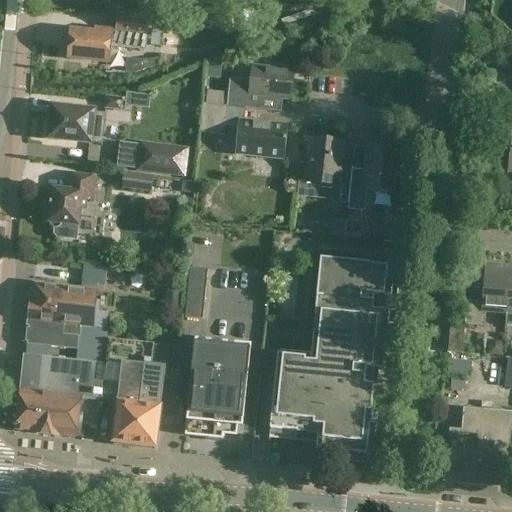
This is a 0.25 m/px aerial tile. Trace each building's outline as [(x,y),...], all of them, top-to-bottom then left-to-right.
[(147,16),(111,12),(109,31),(111,31),(109,47),(143,50),(147,16)] [(162,27),(163,46),(174,45),(173,26),(162,27)] [(71,42),(67,42),(66,55),(70,55),(69,58),(108,62),(109,47),(111,31),(109,31),(97,30),(96,33),(72,31),(71,42)] [(125,74),(135,74),(158,67),(159,59),(143,61),(127,59),(125,74)] [(251,81),(230,79),(227,107),(246,109),(248,109),(249,97),(290,101),(294,70),(253,66),(251,81)] [(106,97),(105,108),(120,110),(121,99),(106,97)] [(227,107),(203,104),(200,133),(224,136),(225,126),(238,127),(239,122),(244,122),(246,109),(227,107)] [(105,114),(93,113),(53,108),(52,122),(49,124),(48,131),(50,134),(50,138),(89,142),(102,143),(105,114)] [(239,122),(238,127),(236,154),(284,159),(287,127),(244,122),(239,122)] [(332,202),(349,204),(352,170),(340,169),(343,143),(311,139),(307,183),(334,186),(332,202)] [(140,142),(136,172),(186,179),(190,149),(140,142)] [(352,170),(349,204),(348,210),(365,211),(367,189),(395,192),(399,148),(380,146),(379,149),(367,148),(365,171),(352,170)] [(121,189),(152,193),(154,176),(124,172),(124,173),(120,172),(118,188),(121,188),(121,189)] [(85,200),(95,201),(97,178),(72,175),(70,192),(44,189),(42,203),(46,204),(44,222),(48,222),(51,228),(54,229),(54,235),(57,239),(76,241),(79,210),(84,211),(85,200)] [(195,188),(196,182),(187,181),(183,180),(182,193),(194,194),(195,188)] [(331,219),(331,234),(344,235),(345,220),(331,219)] [(395,266),(321,258),(310,357),(262,352),(260,375),(276,376),(269,438),(317,443),(316,449),(338,451),(337,460),(372,464),(378,412),(372,412),(374,385),(373,385),(375,370),(385,371),(386,354),(392,354),(393,343),(387,342),(389,323),(395,324),(396,312),(390,312),(381,311),(383,296),(392,297),(398,297),(399,285),(393,285),(395,266)] [(483,302),(467,301),(465,325),(481,326),(482,312),(507,314),(510,269),(500,269),(500,265),(486,264),(483,302)] [(28,345),(77,350),(80,326),(92,327),(96,292),(97,292),(98,286),(105,286),(107,270),(84,267),(81,290),(69,289),(69,288),(34,284),(33,297),(32,297),(29,319),(31,319),(28,345)] [(202,320),(207,270),(189,268),(185,318),(202,320)] [(450,328),(448,353),(463,354),(465,329),(450,328)] [(223,440),(224,435),(237,436),(238,426),(243,427),(251,344),(195,338),(186,436),(208,438),(207,440),(219,441),(219,439),(223,440)] [(106,365),(103,364),(100,400),(118,402),(117,409),(115,411),(114,417),(116,419),(113,443),(137,446),(138,449),(146,449),(149,447),(156,448),(159,424),(161,422),(162,416),(160,414),(161,407),(159,407),(162,379),(176,380),(180,347),(108,340),(106,365)] [(103,364),(25,356),(21,393),(99,402),(100,400),(103,364)] [(450,360),(449,377),(469,378),(471,361),(450,360)] [(449,378),(448,389),(463,391),(464,380),(449,378)] [(98,415),(99,402),(21,393),(17,430),(36,432),(36,434),(58,436),(58,435),(77,437),(80,413),(98,415)] [(445,482),(498,486),(500,457),(509,458),(511,420),(511,413),(464,409),(462,431),(450,430),(449,450),(448,450),(445,482)]
